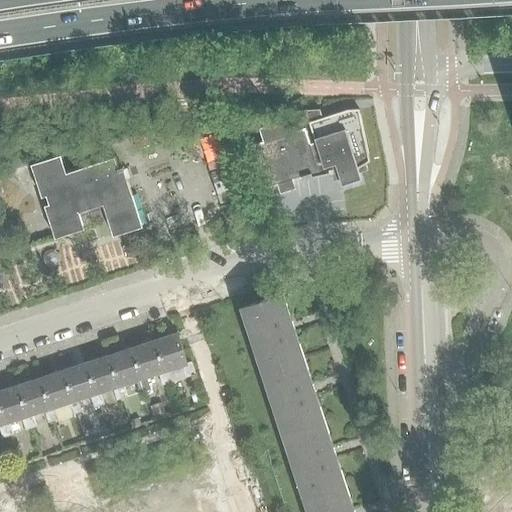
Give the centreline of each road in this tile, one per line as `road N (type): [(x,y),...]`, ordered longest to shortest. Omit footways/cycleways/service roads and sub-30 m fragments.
road 1 (residential): [(0,342),(267,259),(418,242)]
road 2 (trunk): [(0,34),(298,0)]
road 3 (tertiary): [(433,511),(418,242)]
